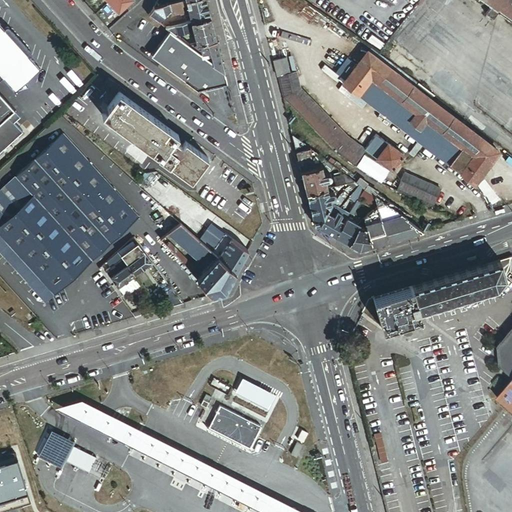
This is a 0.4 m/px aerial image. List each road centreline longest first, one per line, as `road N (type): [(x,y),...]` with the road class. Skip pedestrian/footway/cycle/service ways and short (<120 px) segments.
road 1 (secondary): [(0,388),(307,292)]
road 2 (residential): [(280,169),(259,164),(112,52),(65,0)]
road 3 (tertiary): [(307,292),(362,511)]
road 4 (secondary): [(511,225),(307,292)]
road 5 (tertiary): [(235,0),(280,169)]
road 6 (tertiary): [(280,169),(307,292)]
